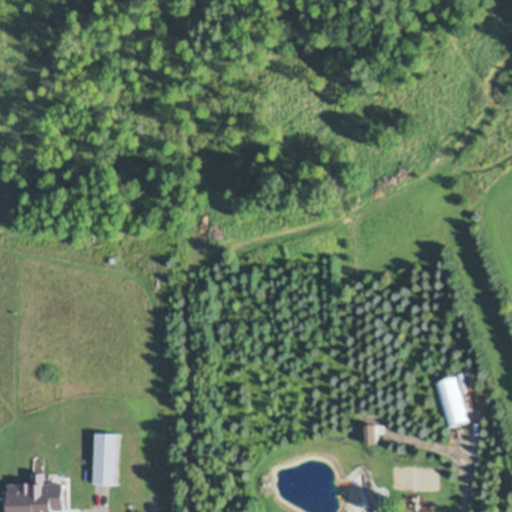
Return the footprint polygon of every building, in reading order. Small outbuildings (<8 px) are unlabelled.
[(85,383),(85,433),(63,433),(63,383),(85,383)] [(376,444),(367,444),(367,432),(376,432),(376,444)] [(377,490),(378,498),(381,501),(381,510),(378,509),(377,510),(373,510),(368,504),(368,500),(366,488),(365,475),(364,473),(362,472),(360,471),(359,471),(358,467),(361,464),(373,470),(376,489),(377,490)] [(377,490),(380,487),(387,487),(391,491),(391,497),(387,500),(386,501),(386,504),(385,511),(352,511),(353,501),(360,501),(361,500),(362,498),(360,484),(360,483),(358,481),(352,478),(360,471),(362,472),(364,473),(365,475),(366,488),(368,500),(368,504),(373,510),(377,510),(378,509),(381,510),(381,501),(378,498),(377,490)] [(64,511),(10,511),(10,504),(22,504),(22,502),(35,502),(35,493),(44,493),(44,504),(64,504),(64,511)]
